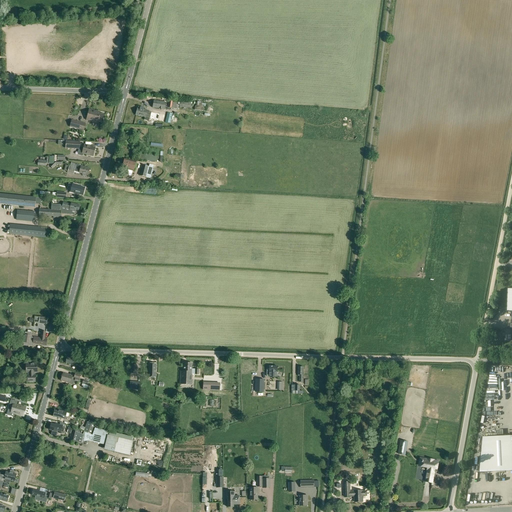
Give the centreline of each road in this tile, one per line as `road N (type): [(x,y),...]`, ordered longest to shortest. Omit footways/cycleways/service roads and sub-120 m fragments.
road 1 (unclassified): [(341,357),(58,348)]
road 2 (unclassified): [(58,348),(125,91)]
road 3 (track): [(511,183),(477,360)]
road 4 (unclassified): [(14,511),(58,348)]
road 5 (unclassified): [(477,360),(449,511)]
road 6 (unclassified): [(341,357),(477,360)]
road 7 (unclassified): [(125,91),(0,87)]
